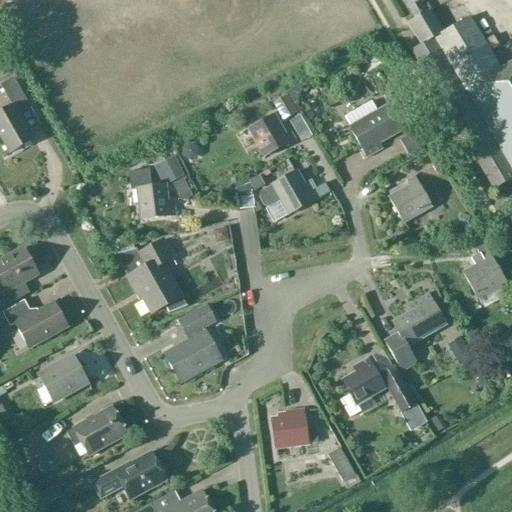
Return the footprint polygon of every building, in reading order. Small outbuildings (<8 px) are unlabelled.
[(402,0),(408,9),(409,9),(415,19),(407,24),(420,46),(411,51),(493,190),(511,178),(511,63),(501,70),(470,18),(444,33),(431,10),(425,13),(419,3),(424,0),(402,0)] [(370,37),(375,47),(382,43),(377,34),(370,37)] [(30,109),(18,88),(13,79),(1,85),(13,107),(0,113),(0,137),(10,155),(33,141),(19,116),(30,109)] [(286,97),(274,104),(284,122),(296,114),(286,97)] [(360,149),(367,160),(383,150),(379,144),(409,128),(395,103),(350,128),(361,148),(360,149)] [(274,116),(249,131),(265,158),(285,147),(296,141),(291,133),(285,136),(274,116)] [(399,142),(407,157),(428,145),(420,131),(399,142)] [(436,153),(428,157),(437,174),(445,169),(436,153)] [(175,158),(154,168),(163,187),(165,186),(165,187),(184,177),(175,158)] [(163,187),(152,188),(149,170),(129,172),(131,192),(137,191),(141,221),(164,218),(164,219),(177,217),(176,208),(172,209),(171,201),(167,202),(165,187),(165,186),(163,187)] [(261,194),(259,198),(264,207),(269,208),(280,202),(288,216),(327,194),(323,186),(312,192),(307,183),(303,185),(297,174),(261,194)] [(431,208),(426,200),(419,188),(420,188),(414,177),(406,181),(410,187),(389,199),(403,224),(429,209),(431,208)] [(206,242),(224,240),(221,220),(204,222),(206,242)] [(127,277),(137,294),(141,292),(145,298),(142,299),(151,315),(165,307),(169,314),(185,305),(163,265),(173,259),(162,241),(138,255),(145,268),(127,277)] [(0,310),(22,299),(16,288),(38,276),(23,249),(0,261),(0,282),(2,286),(0,286),(0,310)] [(484,262),(463,274),(478,299),(505,283),(494,263),(488,252),(481,256),(484,262)] [(407,348),(445,326),(432,302),(428,294),(408,306),(412,312),(392,323),(398,334),(384,342),(402,374),(417,365),(407,348)] [(2,315),(0,315),(0,318),(3,324),(6,322),(10,328),(15,325),(29,350),(67,329),(53,304),(32,316),(24,302),(2,314),(2,315)] [(189,342),(164,356),(180,384),(221,362),(203,329),(215,322),(207,308),(178,323),(188,341),(189,341),(189,342)] [(447,346),(459,366),(472,359),(460,338),(447,346)] [(73,357),(38,377),(53,404),(88,384),(73,357)] [(384,390),(384,389),(388,388),(402,413),(416,405),(394,367),(380,375),(381,376),(377,378),(373,371),(374,370),(368,359),(353,367),(357,373),(343,381),(351,395),(340,401),(350,419),(360,413),(357,406),(384,390)] [(0,425),(9,421),(1,406),(0,406),(0,425)] [(73,430),(66,434),(74,448),(81,444),(89,457),(127,436),(112,408),(73,430)] [(288,419),(272,421),(276,449),(318,444),(317,432),(305,433),(304,422),(305,422),(303,410),(287,412),(288,419)] [(60,424),(44,430),(51,448),(67,442),(60,424)] [(37,434),(19,444),(3,452),(7,459),(6,460),(17,479),(26,474),(16,455),(23,451),(35,472),(52,462),(37,434)] [(356,477),(340,449),(328,456),(343,484),(356,477)] [(123,468),(92,484),(101,500),(123,488),(130,502),(166,482),(151,454),(124,469),(123,468)] [(59,492),(35,505),(39,511),(51,511),(66,504),(59,492)] [(212,511),(201,492),(164,511),(212,511)]
